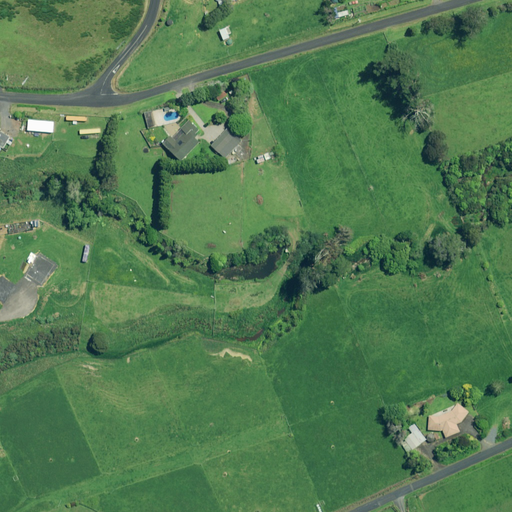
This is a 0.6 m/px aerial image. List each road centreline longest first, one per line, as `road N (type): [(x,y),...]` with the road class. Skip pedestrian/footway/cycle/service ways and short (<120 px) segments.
road 1 (unclassified): [(472,0),(98,101)]
road 2 (unclassified): [(511,442),(358,511)]
